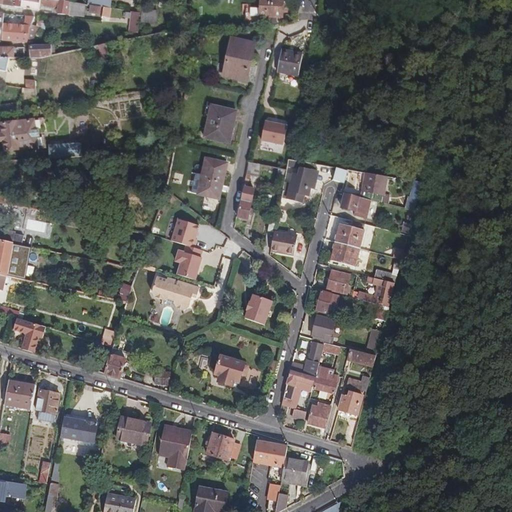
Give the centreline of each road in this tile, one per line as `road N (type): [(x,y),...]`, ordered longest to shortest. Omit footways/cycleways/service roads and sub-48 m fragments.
road 1 (residential): [(304,291),(226,229),(271,31)]
road 2 (residential): [(268,429),(0,350)]
road 3 (residential): [(304,291),(268,429)]
road 4 (residential): [(383,464),(268,429)]
